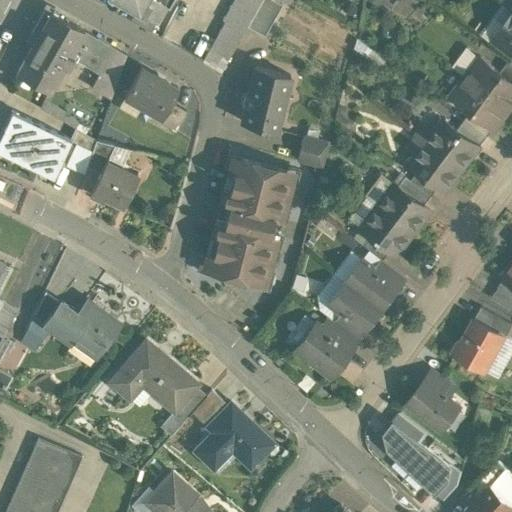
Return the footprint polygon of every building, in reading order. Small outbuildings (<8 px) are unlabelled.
[(143,0),(117,0),(136,11),(141,14),(146,5),(142,2),(143,0)] [(143,0),(142,2),(146,5),(141,14),(155,21),(163,6),(167,9),(172,0),(143,0)] [(233,0),(222,20),(225,22),(225,21),(243,31),(246,26),(260,0),(233,0)] [(281,4),(274,0),(260,0),(246,26),(264,36),(281,4)] [(83,30),(50,11),(45,18),(40,15),(28,39),(34,42),(16,71),(48,90),(63,65),(83,30)] [(141,14),(136,11),(130,21),(149,32),(155,21),(141,14)] [(511,14),(495,37),(511,50),(511,14)] [(225,22),(208,51),(226,62),(243,31),(225,21),(225,22)] [(112,48),(83,30),(63,65),(66,66),(72,56),(98,72),(112,48)] [(112,48),(98,72),(89,86),(110,99),(125,55),(112,48)] [(226,62),(208,51),(203,61),(221,71),(226,62)] [(511,81),(499,72),(479,57),(465,75),(508,108),(511,103),(511,81)] [(511,65),(507,62),(499,72),(511,81),(511,65)] [(289,75),(254,66),(248,93),(246,92),(243,104),(245,104),(241,120),(275,129),(289,75)] [(177,87),(140,67),(124,95),(160,115),(161,115),(169,101),(177,87)] [(508,108),(465,75),(450,95),(470,110),(492,126),(494,128),(508,108)] [(344,81),(333,78),(328,97),(339,100),(344,81)] [(21,98),(17,107),(35,116),(39,107),(21,98)] [(186,110),(169,101),(161,115),(160,115),(157,120),(175,130),(186,110)] [(70,137),(11,109),(0,131),(0,138),(7,141),(3,150),(52,174),(68,142),(70,137)] [(492,126),(470,110),(463,119),(485,136),(492,126)] [(456,128),(443,118),(426,141),(461,168),(478,145),(456,128)] [(485,136),(463,119),(456,128),(478,145),(485,136)] [(96,139),(75,127),(70,137),(68,142),(91,153),(96,139)] [(328,141),(303,134),(296,160),(322,167),(328,141)] [(114,144),(96,139),(91,153),(87,167),(98,173),(104,160),(106,161),(114,144)] [(461,168),(426,141),(409,163),(418,170),(438,185),(445,190),(461,168)] [(240,160),(233,158),(230,169),(228,169),(219,204),(228,206),(224,223),(215,220),(206,255),(208,256),(205,267),(212,269),(211,270),(256,282),(257,280),(263,282),(266,271),(268,272),(274,250),(272,250),(283,205),(285,206),(290,185),(288,184),(291,173),(284,172),(285,170),(240,158),(240,160)] [(106,161),(104,160),(98,173),(88,194),(101,200),(103,196),(122,206),(137,176),(106,161)] [(438,185),(418,170),(410,179),(431,195),(438,185)] [(410,179),(405,176),(398,185),(424,205),(431,195),(410,179)] [(398,185),(394,182),(377,204),(413,231),(429,209),(424,205),(398,185)] [(413,231),(377,204),(360,227),(390,249),(396,253),(413,231)] [(390,249),(369,233),(362,243),(382,258),(383,259),(390,249)] [(375,268),(362,258),(345,280),(382,308),(399,286),(397,285),(375,268)] [(383,259),(382,258),(375,268),(397,285),(405,275),(383,259)] [(511,262),(502,276),(511,283),(511,262)] [(4,264),(0,272),(0,292),(12,269),(4,264)] [(511,283),(505,278),(497,287),(511,298),(511,283)] [(382,308),(345,280),(329,303),(342,313),(364,330),(365,330),(382,308)] [(61,299),(44,323),(49,328),(71,343),(73,340),(98,358),(123,324),(93,302),(84,315),(61,299)] [(511,324),(511,323),(481,306),(474,318),(503,335),(502,336),(505,337),(511,324)] [(364,330),(342,313),(335,323),(357,339),(364,330)] [(49,328),(44,323),(32,315),(20,341),(36,349),(49,328)] [(335,323),(328,317),(320,326),(349,349),(357,339),(335,323)] [(474,318),(455,352),(484,369),(502,336),(503,335),(474,318)] [(317,324),(296,350),(330,376),(350,350),(349,349),(320,326),(317,324)] [(199,386),(146,340),(110,382),(128,398),(143,381),(176,410),(196,388),(199,386)] [(360,344),(352,364),(367,370),(375,350),(360,344)] [(455,387),(433,369),(425,379),(448,397),(448,396),(455,387)] [(0,370),(0,397),(11,377),(0,370)] [(425,379),(407,402),(441,429),(460,405),(448,396),(448,397),(425,379)] [(206,397),(196,388),(176,410),(177,411),(178,409),(188,418),(191,415),(206,397)] [(206,397),(191,415),(206,429),(227,406),(211,391),(206,397)] [(227,406),(206,429),(213,434),(194,454),(214,472),(231,454),(250,470),(274,445),(231,403),(227,406)] [(176,410),(160,429),(171,438),(188,418),(178,409),(177,411),(176,410)] [(424,431),(401,413),(394,422),(418,440),(424,431)] [(412,469),(428,448),(418,440),(394,422),(386,433),(390,448),(412,469)] [(57,511),(82,458),(39,439),(5,511),(57,511)] [(428,448),(412,469),(436,491),(447,479),(450,466),(428,448)] [(499,461),(473,489),(475,491),(470,497),(474,502),(464,511),(510,511),(511,510),(511,503),(491,484),(507,468),(499,461)] [(436,491),(444,499),(457,485),(460,473),(450,466),(447,479),(436,491)] [(511,473),(507,468),(491,484),(511,503),(511,473)] [(208,511),(199,500),(173,476),(149,502),(160,511),(208,511)]
